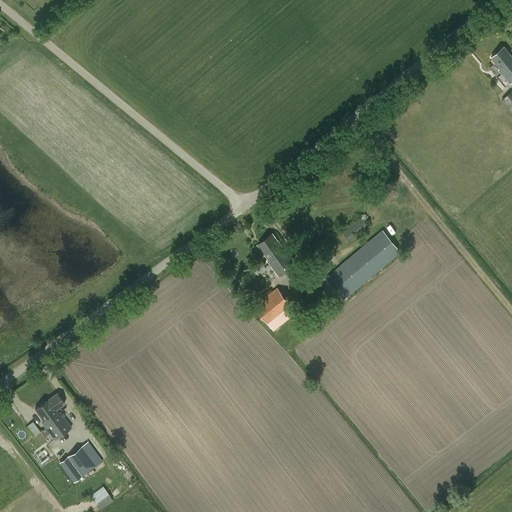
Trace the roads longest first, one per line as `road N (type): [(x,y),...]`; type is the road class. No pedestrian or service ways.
road 1 (unclassified): [(241,209),(506,0)]
road 2 (unclassified): [(241,209),(0,7)]
road 3 (unclassified): [(0,385),(241,209)]
